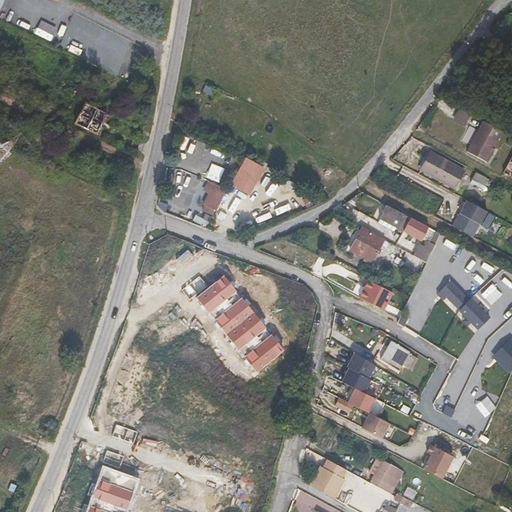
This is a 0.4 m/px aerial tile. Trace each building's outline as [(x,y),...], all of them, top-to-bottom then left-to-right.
[(20,13),(13,10),(10,17),(17,20),(20,13)] [(54,85),(36,76),(31,86),(50,95),(54,85)] [(108,114),(85,102),(75,122),(98,134),(108,114)] [(482,158),(498,128),(479,118),(463,148),(482,158)] [(226,148),(213,141),(209,150),(221,156),(226,148)] [(219,161),(221,156),(209,150),(207,154),(219,161)] [(421,170),(454,188),(464,170),(430,152),(421,170)] [(242,156),(226,189),(237,194),(253,161),(242,156)] [(262,166),(253,161),(237,194),(246,199),(262,166)] [(471,179),(484,186),(489,178),(476,172),(471,179)] [(205,199),(211,188),(206,186),(200,197),(205,199)] [(492,197),(471,186),(467,194),(488,205),(492,198),(492,197)] [(209,221),(223,194),(211,188),(205,199),(200,209),(201,210),(198,216),(209,221)] [(491,213),(471,202),(456,228),(477,238),(491,213)] [(403,214),(384,204),(377,220),(416,240),(415,243),(419,245),(425,235),(428,229),(407,217),(403,214)] [(350,250),(371,262),(383,240),(361,228),(350,250)] [(0,253),(0,300),(3,294),(28,238),(11,229),(0,253)] [(413,256),(429,264),(442,235),(437,232),(432,241),(428,239),(424,247),(419,245),(413,256)] [(393,293),(368,281),(359,299),(384,311),(393,293)] [(483,330),(493,319),(455,282),(446,291),(464,309),(463,311),(483,330)] [(380,361),(398,371),(402,365),(411,369),(417,358),(409,353),(410,352),(391,341),(380,361)] [(375,366),(354,353),(346,367),(348,368),(367,378),(375,366)] [(348,368),(341,382),(355,388),(364,393),(370,380),(367,378),(348,368)] [(353,405),(368,413),(375,398),(364,393),(355,388),(348,402),(353,405)] [(348,402),(338,398),(335,405),(350,412),(353,405),(348,402)] [(381,437),(389,423),(369,413),(361,427),(381,437)] [(443,432),(435,447),(453,456),(457,459),(466,443),(443,432)] [(428,461),(424,469),(441,479),(453,456),(435,447),(431,445),(427,452),(429,454),(431,455),(428,461)] [(377,469),(385,454),(380,451),(372,465),(377,469)] [(372,478),(393,489),(406,465),(385,454),(377,469),(372,478)] [(311,472),(307,480),(331,494),(342,475),(320,462),(314,474),(311,472)] [(393,489),(372,478),(371,480),(391,491),(393,489)] [(409,500),(411,495),(399,488),(397,493),(398,494),(395,500),(412,508),(414,503),(409,500)]
